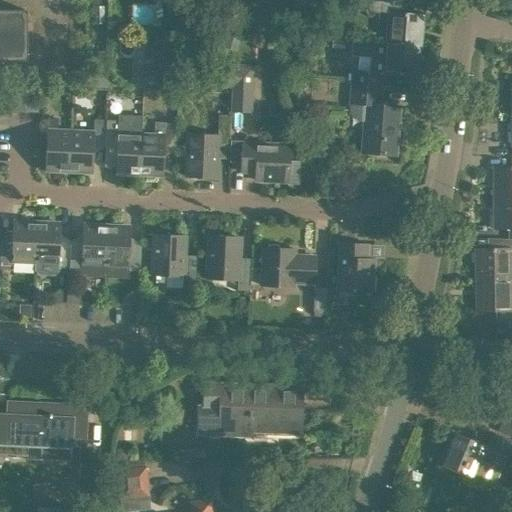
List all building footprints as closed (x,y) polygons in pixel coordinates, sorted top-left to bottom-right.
[(237,20),(251,30),(262,15),(248,5),(237,20)] [(0,9),(0,60),(27,60),(27,9),(0,9)] [(387,11),(385,41),(420,44),(422,15),(387,11)] [(222,48),(236,51),(240,34),(226,31),(222,48)] [(360,40),(374,41),(374,33),(361,32),(360,40)] [(351,71),(351,82),(380,84),(381,74),(417,76),(420,44),(385,41),(385,42),(353,40),(352,55),(372,57),(371,72),(351,71)] [(171,48),(158,48),(158,69),(171,70),(171,48)] [(259,89),(248,88),(249,69),(219,69),(218,89),(231,89),(230,112),(252,113),(252,98),(259,99),(259,89)] [(158,73),(158,86),(171,86),(171,73),(158,73)] [(288,89),(305,91),(306,80),(288,79),(288,89)] [(380,84),(351,82),(349,104),(365,106),(361,153),(395,156),(399,107),(379,105),(380,84)] [(13,111),(38,113),(39,88),(14,88),(13,111)] [(308,108),(307,108),(305,108),(304,108),(303,109),(301,110),(300,111),(300,112),(299,114),(299,115),(299,117),(299,118),(300,119),(300,121),(301,122),(303,123),(304,123),(305,124),(307,124),(308,124),(310,123),(311,123),(312,122),(313,121),(314,119),(315,118),(315,117),(315,115),(315,114),(314,112),(313,111),(312,110),(311,109),(310,108),(308,108)] [(185,177),(215,178),(217,145),(229,146),(230,116),(218,115),(217,135),(187,134),(185,177)] [(44,170),(68,171),(70,132),(56,131),(57,119),(47,119),(44,170)] [(92,144),(104,144),(105,120),(93,120),(92,133),(70,132),(68,171),(91,172),(92,144)] [(115,173),(138,174),(140,135),(127,134),(128,123),(118,123),(118,121),(105,120),(104,144),(116,145),(115,173)] [(140,135),(138,174),(161,175),(163,147),(174,147),(176,123),(164,123),(163,136),(140,135)] [(254,172),(254,180),(295,182),(296,164),(288,164),(288,146),(241,144),(240,171),(254,172)] [(492,198),(511,197),(511,166),(492,167),(492,198)] [(511,197),(492,198),(492,229),(508,229),(508,239),(511,238),(511,197)] [(11,261),(33,262),(35,223),(13,222),(12,242),(0,241),(0,265),(11,266),(11,261)] [(58,268),(69,268),(70,244),(59,244),(59,224),(35,223),(33,262),(34,262),(34,268),(39,273),(53,274),(58,269),(58,268)] [(69,273),(103,275),(106,226),(83,225),(82,245),(70,244),(69,268),(69,273)] [(106,226),(103,275),(127,276),(127,271),(139,272),(140,248),(129,247),(129,227),(106,226)] [(152,275),(182,276),(182,288),(194,289),(195,265),(183,264),(185,236),(154,234),(152,275)] [(237,291),(249,291),(250,267),(238,267),(239,239),(209,237),(207,278),(237,279),(237,291)] [(384,260),(385,245),(340,243),(338,291),(339,295),(346,296),(348,291),(371,293),(373,259),(384,260)] [(261,286),(292,287),(292,282),(314,283),(315,257),(294,256),(294,249),(263,248),(261,286)] [(473,249),(474,280),(511,279),(511,262),(509,262),(509,249),(473,249)] [(511,279),(474,280),(475,312),(509,312),(509,293),(511,292),(511,279)] [(313,312),(325,313),(326,289),(314,288),(313,312)] [(66,290),(65,303),(78,303),(78,291),(66,290)] [(30,319),(30,305),(18,304),(18,319),(30,319)] [(198,436),(299,439),(301,387),(205,384),(204,408),(199,408),(198,436)] [(41,460),(69,462),(71,446),(83,446),(85,406),(7,402),(6,415),(0,414),(0,445),(41,448),(41,460)] [(511,437),(511,421),(503,417),(497,430),(511,437)] [(137,444),(138,427),(123,427),(122,443),(137,444)] [(511,444),(491,436),(487,447),(455,435),(441,467),(492,488),(506,456),(510,458),(511,453),(511,444)] [(119,458),(130,458),(130,449),(118,449),(119,458)] [(81,452),(81,475),(96,475),(97,453),(81,452)] [(118,471),(121,511),(126,511),(151,510),(147,467),(146,467),(145,460),(114,461),(114,471),(118,471)] [(192,511),(209,511),(208,502),(192,504),(192,511)]
